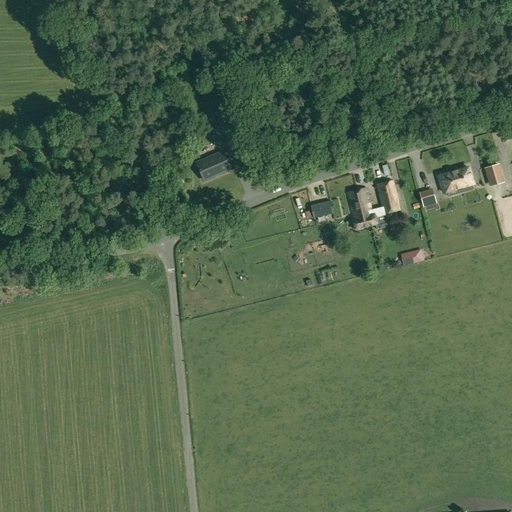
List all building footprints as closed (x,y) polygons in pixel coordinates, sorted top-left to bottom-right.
[(228,153),(202,164),(208,181),(234,169),(228,153)] [(485,168),(491,186),(503,182),(498,165),(485,168)] [(468,167),(439,176),(443,192),(447,191),(448,196),(465,191),(463,187),(474,183),(468,167)] [(385,214),(400,210),(393,181),(377,185),(383,207),(371,210),(366,188),(357,190),(360,201),(358,201),(361,213),(363,212),(364,217),(368,216),(370,226),(380,223),(378,217),(385,215),(385,214)] [(355,230),(370,226),(368,216),(364,217),(363,212),(361,213),(358,201),(360,201),(357,190),(347,193),(354,220),(352,220),(355,230)] [(432,190),(420,193),(424,205),(436,202),(432,190)] [(336,199),(310,206),(313,218),(333,213),(332,209),(338,208),(336,199)] [(413,251),(401,254),(403,266),(416,263),(416,262),(422,261),(419,250),(414,252),(413,251)]
